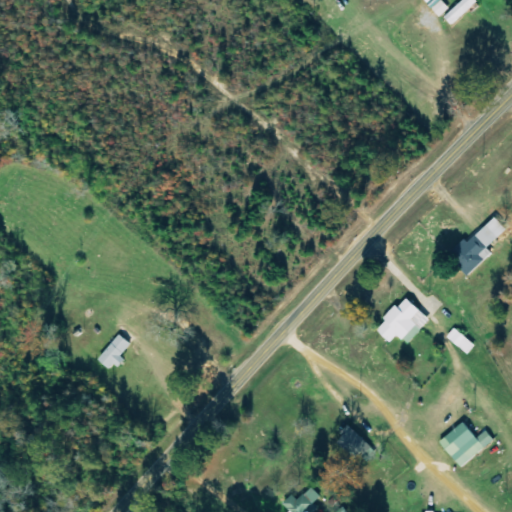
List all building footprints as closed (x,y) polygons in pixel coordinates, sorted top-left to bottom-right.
[(450,26),(477,3),(474,0),(463,0),(443,17),(450,26)] [(467,277),(491,254),(486,249),(506,230),(494,218),(467,243),(464,239),(447,256),(467,277)] [(407,345),(429,321),(405,298),(375,330),(390,343),(397,336),(407,345)] [(130,344),(117,335),(99,360),(115,371),(124,359),(121,356),(130,344)] [(485,431),(477,439),(462,423),(439,443),(461,468),(493,440),(485,431)] [(336,442),(355,459),(360,453),(367,458),(374,450),(349,427),(336,442)] [(297,500),(292,495),(280,506),(286,511),(313,511),(317,509),(313,505),(321,498),(311,488),(297,500)]
